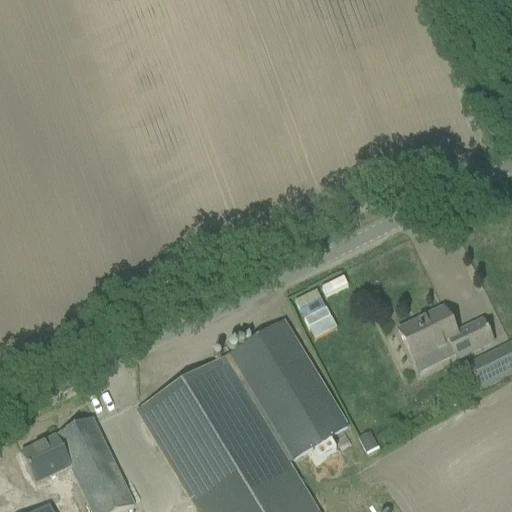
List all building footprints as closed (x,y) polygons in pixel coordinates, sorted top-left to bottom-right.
[(443,312),(398,335),(407,352),(414,367),(435,356),(441,366),(455,360),(457,364),(493,346),(491,342),(482,324),(455,338),(443,312)] [(283,326),(225,361),(225,362),(289,467),(347,431),(283,326)] [(511,349),(510,346),(467,368),(480,395),(511,379),(511,349)] [(316,511),(289,467),(225,362),(225,361),(135,415),(194,511),(316,511)] [(70,472),(89,511),(129,511),(133,510),(91,424),(20,458),(35,489),(70,472)] [(369,436),(357,442),(367,462),(379,455),(369,436)]
